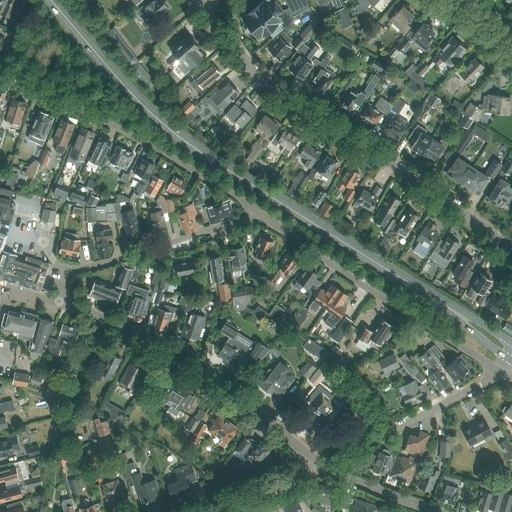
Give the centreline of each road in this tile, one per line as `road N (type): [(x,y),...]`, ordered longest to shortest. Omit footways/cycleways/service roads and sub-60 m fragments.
road 1 (secondary): [(402,277),(171,132),(49,0)]
road 2 (residential): [(511,248),(266,84),(198,2)]
road 3 (residential): [(327,460),(137,334),(56,304)]
road 4 (residential): [(257,215),(139,139),(0,80)]
road 5 (residential): [(499,373),(257,215)]
road 6 (residential): [(56,304),(68,270),(257,215)]
road 7 (residential): [(327,460),(499,373)]
road 8 (residential): [(204,511),(327,460)]
road 9 (secondary): [(402,277),(507,358)]
road 10 (secondary): [(511,342),(402,277)]
road 11 (residential): [(443,511),(327,460)]
